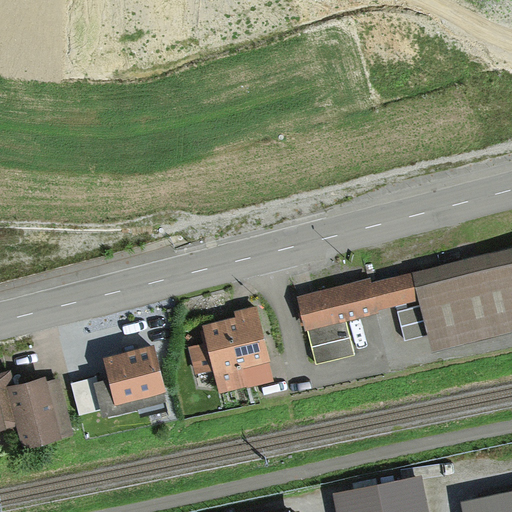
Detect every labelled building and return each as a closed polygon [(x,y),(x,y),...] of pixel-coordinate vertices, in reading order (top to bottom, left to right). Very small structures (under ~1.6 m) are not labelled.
[(511,249),(414,273),(422,306),(429,334),(434,352),(511,332),(511,249)] [(307,330),(346,320),(379,312),(378,308),(420,298),(414,273),(371,284),(370,279),(299,296),(307,330)] [(258,306),(234,312),(235,317),(201,325),(205,342),(187,346),(194,377),(213,372),(218,395),(276,381),(258,306)] [(429,334),(422,306),(397,311),(404,340),(429,334)] [(354,351),(346,320),(307,330),(316,362),(354,351)] [(102,409),(104,419),(164,405),(162,394),(166,393),(155,347),(104,359),(109,379),(98,382),(95,383),(102,409)] [(0,429),(17,425),(7,386),(14,384),(10,371),(0,373),(0,429)] [(14,384),(7,386),(17,425),(22,443),(31,441),(32,446),(74,435),(58,378),(48,380),(46,376),(14,384)] [(98,382),(97,377),(71,384),(79,415),(102,409),(95,383),(98,382)] [(338,511),(428,511),(421,473),(334,490),(338,511)] [(511,511),(511,491),(462,502),(464,511),(511,511)]
